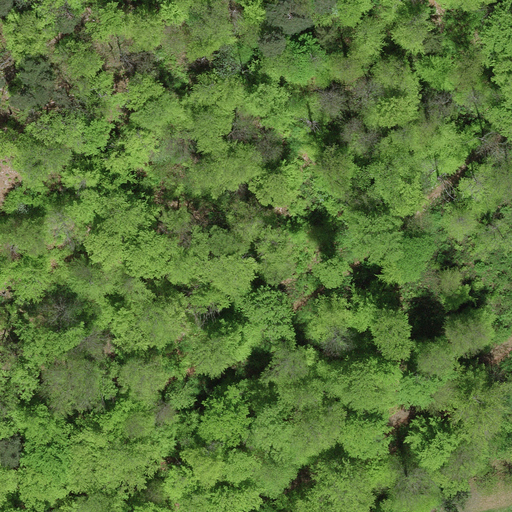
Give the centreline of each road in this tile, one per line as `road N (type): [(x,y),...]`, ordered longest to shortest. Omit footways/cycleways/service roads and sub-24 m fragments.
road 1 (track): [(511,131),(285,312),(160,390),(0,443)]
road 2 (track): [(511,341),(383,427),(231,511)]
